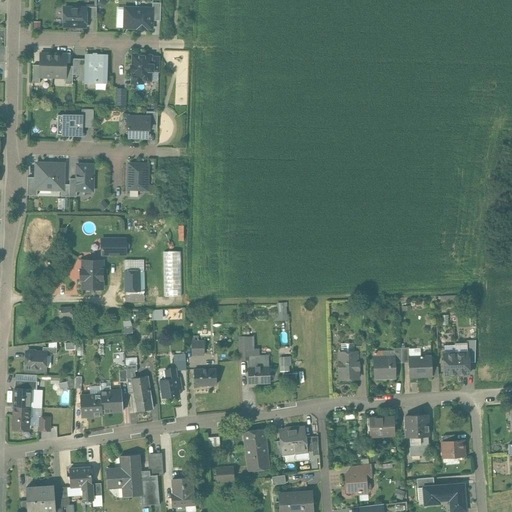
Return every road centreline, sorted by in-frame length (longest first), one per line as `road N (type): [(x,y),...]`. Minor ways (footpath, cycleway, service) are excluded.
road 1 (residential): [(0,453),(320,404)]
road 2 (residential): [(0,436),(4,273)]
road 3 (residential): [(320,404),(476,395)]
road 4 (residential): [(12,40),(155,44)]
road 5 (residential): [(9,151),(140,153)]
road 6 (residential): [(4,273),(9,151)]
